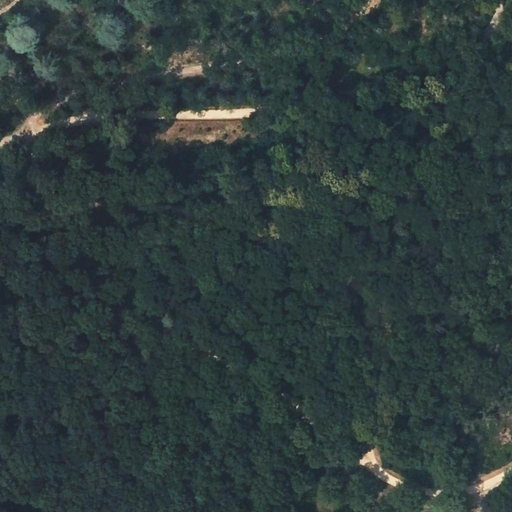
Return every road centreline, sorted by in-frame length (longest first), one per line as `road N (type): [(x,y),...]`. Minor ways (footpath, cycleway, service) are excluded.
road 1 (track): [(0,308),(65,312),(188,345),(411,488),(456,493),(511,469)]
road 2 (track): [(0,140),(84,116),(259,112),(329,101),(473,44),(493,28),(499,0)]
road 3 (track): [(371,468),(386,330),(378,310),(338,271),(195,213),(53,200)]
road 4 (track): [(53,200),(32,164),(28,133),(47,108),(115,84),(306,44),(338,31),(371,0)]
